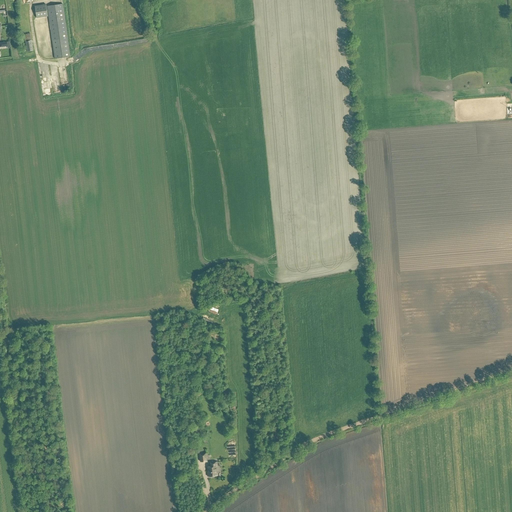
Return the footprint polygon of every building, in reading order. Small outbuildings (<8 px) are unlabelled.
[(35,6),(37,18),(48,16),(46,4),(35,6)] [(54,53),(69,50),(63,4),(47,6),(54,53)] [(24,34),(27,51),(33,50),(30,33),(30,32),(27,33),(24,34)] [(69,50),(54,53),(55,58),(70,56),(69,50)] [(217,465),(216,461),(210,461),(210,465),(207,465),(207,470),(207,475),(210,475),(210,476),(211,476),(214,476),(214,475),(214,472),(216,471),(217,471),(216,468),(215,465),(217,465)]
